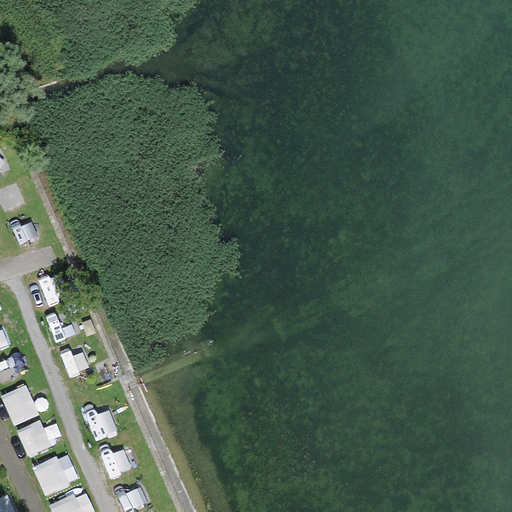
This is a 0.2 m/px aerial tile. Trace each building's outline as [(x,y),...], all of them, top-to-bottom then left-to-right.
[(0,320),(10,316),(0,295),(0,320)] [(0,347),(21,346),(19,323),(0,324),(0,347)] [(57,447),(44,418),(30,385),(6,396),(32,457),(57,447)] [(74,452),(37,467),(48,496),(85,482),(74,452)] [(57,511),(97,511),(92,492),(55,501),(57,511)] [(0,511),(18,511),(11,493),(0,498),(0,511)]
